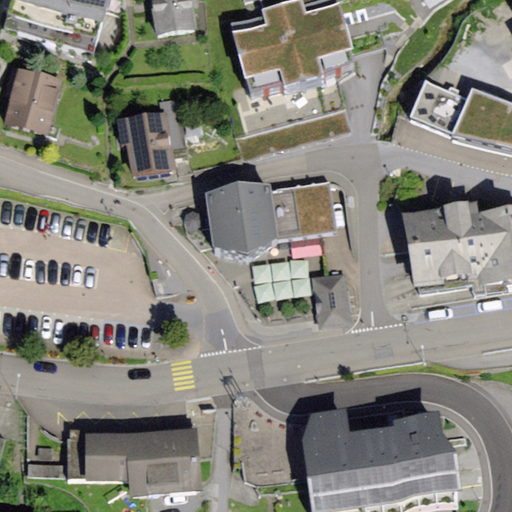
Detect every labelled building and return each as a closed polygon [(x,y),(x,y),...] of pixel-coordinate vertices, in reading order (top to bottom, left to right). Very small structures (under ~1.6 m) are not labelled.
[(10,0),(2,31),(94,57),(109,0),(10,0)] [(190,0),(150,0),(155,40),(195,36),(190,0)] [(260,3),(264,16),(302,6),(304,13),(336,5),(335,0),(242,0),(244,7),(260,3)] [(265,23),(229,33),(249,104),(355,73),(336,5),(304,13),(302,6),(264,16),(265,23)] [(68,87),(21,75),(7,132),(54,143),(68,87)] [(468,101),(426,86),(412,125),(453,140),(450,144),(511,158),(511,109),(472,93),(468,101)] [(161,115),(118,122),(122,148),(128,147),(134,183),(178,176),(174,152),(188,149),(180,100),(159,103),(161,115)] [(345,111),(236,140),(242,164),(352,135),(345,111)] [(267,186),(210,193),(217,242),(331,227),(326,186),(269,194),(267,186)] [(476,209),(401,221),(413,297),(469,288),(471,299),(511,292),(511,214),(478,220),(476,209)] [(315,296),(313,260),(257,263),(259,299),(315,296)] [(342,277),(319,281),(325,325),(349,322),(342,277)] [(347,416),(312,419),(302,449),(310,511),(411,511),(460,506),(458,469),(442,446),(438,422),(393,426),(394,435),(350,441),(347,416)] [(204,431),(82,441),(86,495),(143,490),(145,508),(210,502),(204,431)]
